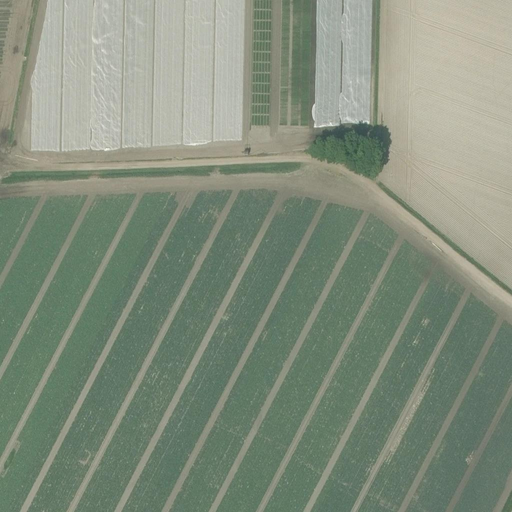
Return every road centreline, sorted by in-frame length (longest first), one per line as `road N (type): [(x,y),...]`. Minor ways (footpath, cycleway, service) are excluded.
road 1 (track): [(0,165),(24,157),(299,155),(356,176),(511,302)]
road 2 (track): [(386,0),(386,140),(373,188)]
